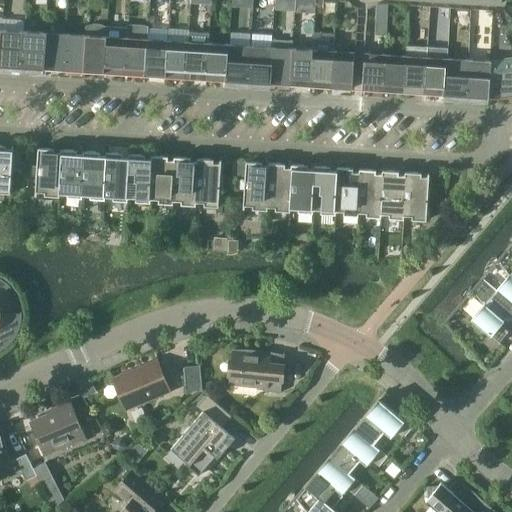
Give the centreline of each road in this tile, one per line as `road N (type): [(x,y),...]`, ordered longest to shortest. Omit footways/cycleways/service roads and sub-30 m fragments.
road 1 (residential): [(0,129),(484,158),(501,145),(501,117)]
road 2 (residential): [(501,117),(0,81)]
road 3 (residential): [(357,340),(265,312),(208,311),(152,322),(0,387)]
road 4 (residential): [(357,340),(211,511)]
road 5 (residential): [(454,431),(393,364),(357,340)]
